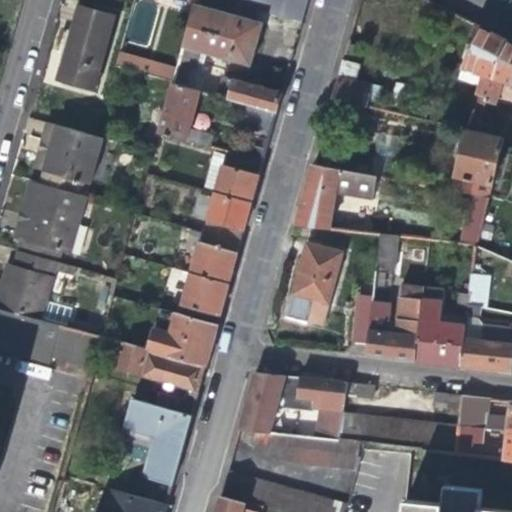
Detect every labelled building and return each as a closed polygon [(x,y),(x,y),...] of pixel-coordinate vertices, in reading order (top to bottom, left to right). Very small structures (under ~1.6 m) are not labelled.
[(261,19),(196,0),(192,0),(173,68),(170,80),(182,83),(190,58),(194,60),(198,47),(248,63),(255,40),(261,19)] [(289,29),(297,32),(305,0),(259,0),(258,6),(286,14),(284,21),(289,29)] [(59,79),(94,88),(114,16),(80,6),(66,54),(59,79)] [(476,126),(485,98),(503,36),(488,29),(475,22),(462,64),(475,68),(472,80),(479,82),(467,123),(476,126)] [(511,40),(510,40),(503,36),(485,98),(494,101),(501,77),(511,80),(511,40)] [(169,83),(170,80),(173,68),(120,51),(116,66),(169,83)] [(357,62),(341,58),(330,95),(366,104),(370,86),(353,79),(357,62)] [(215,94),(274,111),(280,91),(221,74),(215,94)] [(198,88),(182,83),(170,80),(169,83),(156,130),(193,140),(197,128),(187,125),(193,107),(198,88)] [(387,108),(402,112),(409,86),(394,82),(387,108)] [(380,89),(370,86),(366,104),(376,106),(380,89)] [(46,122),(43,137),(53,141),(45,168),(40,183),(79,195),(83,180),(92,183),(103,138),(96,136),(46,122)] [(449,188),(470,192),(486,195),(497,150),(501,135),(465,127),(457,157),(449,188)] [(53,141),(43,137),(39,151),(35,165),(45,168),(53,141)] [(252,144),(248,156),(261,159),(264,148),(252,144)] [(224,149),(212,190),(249,201),(254,183),(261,159),(248,156),(224,149)] [(374,173),(339,167),(312,161),(307,178),(295,222),(324,225),(333,189),(369,197),(374,173)] [(29,221),(40,183),(32,181),(27,198),(21,219),(29,221)] [(86,196),(79,195),(40,183),(29,221),(21,219),(15,238),(21,240),(18,250),(57,261),(60,251),(70,254),(86,196)] [(244,219),(249,201),(212,190),(200,231),(237,242),(244,219)] [(487,195),(486,195),(470,192),(458,242),(475,243),(487,195)] [(380,232),(378,247),(396,250),(397,234),(380,232)] [(196,240),(187,271),(226,283),(232,263),(235,251),(196,240)] [(284,313),(304,319),(307,305),(310,296),(326,301),(341,250),(306,240),(284,313)] [(392,283),(396,250),(378,247),(374,281),(384,282),(392,283)] [(46,301),(57,261),(18,250),(15,264),(7,262),(3,276),(0,287),(0,306),(41,319),(46,301)] [(220,304),(226,283),(187,271),(178,302),(217,314),(220,304)] [(468,303),(488,304),(489,274),(469,274),(468,303)] [(382,301),(384,282),(374,281),(373,294),(372,300),(382,301)] [(390,302),(382,301),(372,300),(367,341),(366,352),(382,354),(413,358),(421,297),(422,286),(400,284),(395,325),(388,324),(390,302)] [(352,340),(367,341),(372,300),(373,294),(360,293),(352,340)] [(441,300),(421,297),(413,358),(433,360),(459,363),(463,335),(464,324),(438,321),(441,300)] [(46,301),(41,319),(74,327),(78,310),(46,301)] [(51,356),(91,368),(100,335),(74,327),(41,319),(0,306),(0,325),(1,326),(0,329),(0,349),(49,363),(51,356)] [(174,311),(162,352),(203,364),(209,344),(215,322),(174,311)] [(483,337),(463,335),(459,363),(485,366),(509,369),(511,351),(511,331),(508,331),(508,326),(499,324),(498,330),(484,328),(483,337)] [(106,363),(196,389),(198,383),(203,364),(162,352),(114,338),(106,363)] [(258,429),(263,430),(270,406),(307,411),(308,406),(317,407),(311,435),(333,437),(339,411),(346,380),(308,375),(253,369),(237,427),(258,429)] [(370,395),(372,383),(348,380),(346,393),(370,395)] [(432,402),(458,405),(459,393),(434,390),(432,402)] [(485,396),(459,393),(458,405),(456,423),(467,425),(469,414),(483,416),(485,396)] [(139,474),(170,483),(181,444),(189,412),(127,395),(120,418),(151,427),(139,474)] [(397,417),(339,411),(333,437),(364,441),(409,445),(453,450),(456,423),(397,417)] [(480,426),(467,425),(456,423),(453,450),(477,452),(480,426)] [(511,428),(504,428),(501,455),(511,456),(511,428)] [(276,458),(357,466),(363,444),(364,441),(333,437),(311,435),(303,434),(263,430),(258,429),(252,445),(276,458)] [(344,511),(347,501),(225,468),(218,492),(238,498),(289,511),(344,511)] [(511,511),(511,505),(490,503),(485,502),(478,502),(479,484),(441,480),(439,498),(403,494),(401,511),(511,511)] [(237,500),(238,498),(218,492),(212,511),(260,511),(261,511),(241,505),(242,502),(237,500)]
